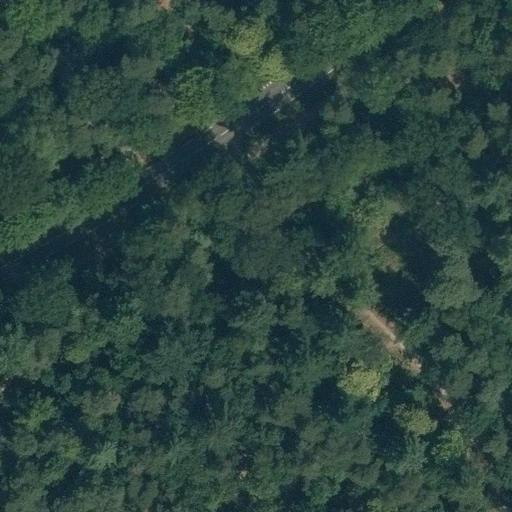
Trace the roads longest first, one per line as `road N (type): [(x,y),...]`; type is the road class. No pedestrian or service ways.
road 1 (track): [(498,511),(480,455),(442,387),(275,214),(172,0)]
road 2 (secondary): [(0,268),(231,134),(400,0)]
